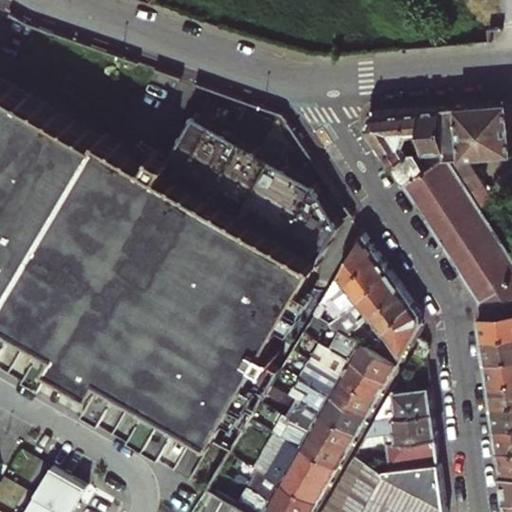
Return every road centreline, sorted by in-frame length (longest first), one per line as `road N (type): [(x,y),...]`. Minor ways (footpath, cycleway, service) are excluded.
road 1 (residential): [(477,511),(449,304),(304,83)]
road 2 (tertiary): [(59,0),(225,64),(304,83)]
road 3 (tertiary): [(304,83),(511,69)]
road 4 (residential): [(0,392),(135,470),(143,511)]
